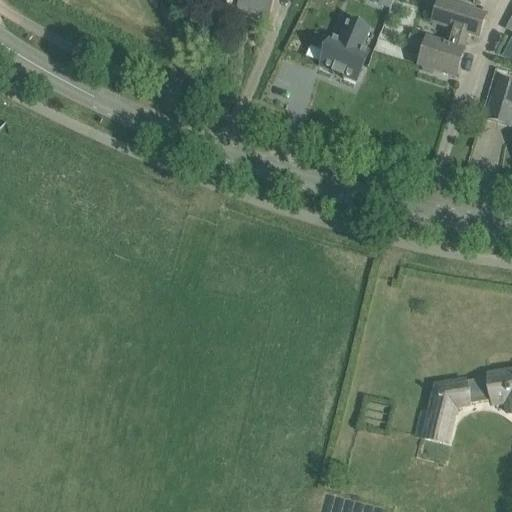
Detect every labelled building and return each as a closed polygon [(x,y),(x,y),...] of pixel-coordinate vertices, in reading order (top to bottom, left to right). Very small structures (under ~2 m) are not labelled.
[(269,22),(275,0),(241,0),(238,12),(269,22)] [(384,0),(382,7),(390,10),(394,0),(384,0)] [(442,45),(425,40),(424,46),(422,51),(424,52),(419,68),(455,79),(462,52),(462,51),(467,35),(477,38),(484,16),(438,1),(430,26),(446,32),(442,45)] [(195,9),(195,20),(205,20),(205,9),(195,9)] [(326,55),(321,68),(332,73),(332,75),(333,75),(333,73),(343,78),(342,80),(343,80),(344,78),(356,83),(361,70),(362,70),(363,66),(368,53),(361,50),(369,32),(348,23),(340,42),(333,39),(328,52),(327,52),(326,55)] [(424,46),(425,40),(410,35),(406,46),(422,51),(424,46)] [(486,121),(511,128),(511,124),(511,86),(497,82),(486,121)] [(465,383),(436,388),(429,415),(422,414),(416,438),(450,447),(458,412),(471,410),(470,402),(490,398),(492,410),(503,408),(505,417),(511,418),(511,373),(488,377),(489,380),(465,384),(465,383)]
